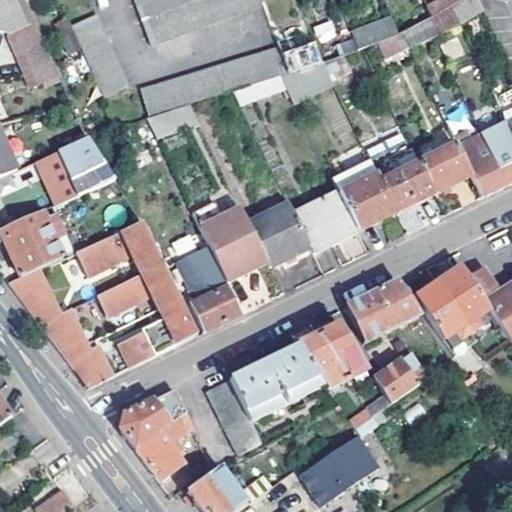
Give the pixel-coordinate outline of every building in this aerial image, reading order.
[(30,87),(57,74),(23,0),(0,0),(0,31),(7,34),(30,87)] [(133,0),(151,46),(261,3),(259,0),(133,0)] [(431,19),(449,9),(444,0),(443,0),(426,9),(431,19)] [(450,8),(464,0),(444,0),(449,9),(450,8)] [(482,12),(476,0),(465,0),(464,0),(450,8),(457,22),(459,27),(482,12)] [(457,22),(450,8),(449,9),(431,19),(429,20),(435,34),(457,22)] [(73,28),(105,99),(127,89),(96,17),(73,28)] [(395,39),(397,38),(391,19),(350,33),(353,41),(356,51),(374,45),(395,39)] [(79,50),(65,20),(55,25),(68,55),(79,50)] [(435,34),(429,20),(402,35),(402,36),(408,49),(435,34)] [(331,21),(314,26),(319,42),(336,37),(331,21)] [(383,62),(408,49),(402,36),(402,35),(397,38),(395,39),(374,45),(383,62)] [(340,57),(356,51),(353,41),(336,47),(340,57)] [(149,115),(286,71),(283,63),(277,47),(142,92),(149,115)] [(310,66),(321,63),(317,52),(307,56),(310,66)] [(298,70),(310,66),(307,56),(295,60),(298,70)] [(351,73),(343,57),(323,64),(332,82),(351,73)] [(287,74),(298,70),(295,60),(283,63),(286,71),(287,74)] [(333,85),(332,82),(323,64),(280,77),(287,90),(294,105),(333,85)] [(240,105),(287,90),(280,77),(233,92),(240,105)] [(496,124),(503,122),(502,118),(499,108),(492,92),(484,98),(490,112),(492,111),(496,124)] [(511,112),(502,118),(503,122),(511,136),(511,137),(511,112)] [(447,129),(455,147),(456,149),(463,145),(461,139),(464,138),(457,124),(447,129)] [(495,130),(483,136),(506,186),(511,183),(511,137),(501,142),(495,130)] [(506,186),(483,136),(469,143),(474,155),(463,161),(471,178),(480,199),(486,196),(506,186)] [(0,179),(16,172),(0,138),(0,179)] [(111,181),(84,139),(56,153),(69,183),(79,178),(86,193),(111,181)] [(455,147),(419,165),(434,197),(471,178),(463,161),(456,149),(455,147)] [(56,153),(39,161),(53,190),(69,183),(56,153)] [(332,181),(338,193),(358,234),(396,215),(373,168),(371,163),(332,181)] [(382,164),(373,168),(396,215),(421,203),(434,197),(419,165),(391,179),(382,164)] [(69,183),(76,198),(86,193),(79,178),(69,183)] [(313,257),(358,234),(338,193),(293,215),(307,246),(313,257)] [(199,228),(222,218),(215,203),(193,215),(199,228)] [(288,206),(248,225),(266,262),(267,265),(307,246),(293,215),(288,206)] [(199,228),(208,246),(225,281),(246,271),(266,262),(248,225),(240,209),(222,218),(199,228)] [(46,223),(53,219),(49,210),(42,213),(46,223)] [(40,271),(62,261),(54,240),(61,237),(53,219),(46,223),(42,213),(0,232),(0,244),(4,242),(20,280),(40,271)] [(161,268),(140,226),(76,255),(86,280),(131,258),(141,277),(161,268)] [(179,255),(197,244),(190,233),(172,245),(179,255)] [(203,335),(241,315),(225,281),(208,246),(178,260),(193,289),(195,289),(201,302),(193,305),(190,307),(203,335)] [(141,277),(96,299),(106,320),(144,303),(152,299),(159,311),(160,314),(179,305),(161,268),(141,277)] [(460,268),(438,284),(472,334),(482,326),(476,318),(489,311),(468,279),(460,268)] [(511,287),(500,295),(484,269),(468,279),(489,311),(509,339),(511,343),(511,287)] [(20,280),(8,285),(35,322),(58,311),(40,271),(20,280)] [(364,345),(421,317),(398,283),(363,299),(345,308),(364,345)] [(472,334),(438,284),(433,287),(416,299),(455,357),(477,341),(472,334)] [(150,316),(159,311),(152,299),(144,303),(150,316)] [(179,305),(160,314),(165,323),(116,347),(129,371),(195,338),(179,305)] [(58,311),(35,322),(37,324),(39,326),(60,316),(58,311)] [(60,316),(39,326),(59,353),(84,341),(70,311),(60,316)] [(318,338),(348,381),(368,371),(339,327),(318,338)] [(299,348),(325,385),(329,390),(348,381),(318,338),(299,348)] [(90,352),(84,341),(59,353),(61,355),(66,361),(67,363),(90,352)] [(90,352),(67,363),(88,391),(113,379),(98,348),(90,352)] [(263,366),(206,393),(236,456),(259,445),(250,425),(325,385),(299,348),(263,366)] [(411,354),(375,380),(385,396),(392,406),(428,379),(411,354)] [(119,433),(134,453),(179,421),(185,417),(173,394),(123,418),(121,425),(119,433)] [(392,406),(385,396),(368,409),(374,418),(392,406)] [(0,427),(11,420),(0,405),(0,427)] [(374,418),(368,409),(350,421),(356,431),(374,418)] [(134,453),(159,486),(184,466),(169,447),(185,436),(179,421),(134,453)] [(335,445),(299,469),(303,475),(340,452),(335,445)] [(322,510),(366,480),(362,475),(358,478),(340,452),(303,475),(299,478),(312,496),(322,510)] [(199,511),(240,511),(245,509),(217,473),(188,496),(191,501),(199,511)] [(66,511),(72,508),(62,495),(38,511),(66,511)] [(290,511),(318,511),(322,510),(312,496),(290,511)]
